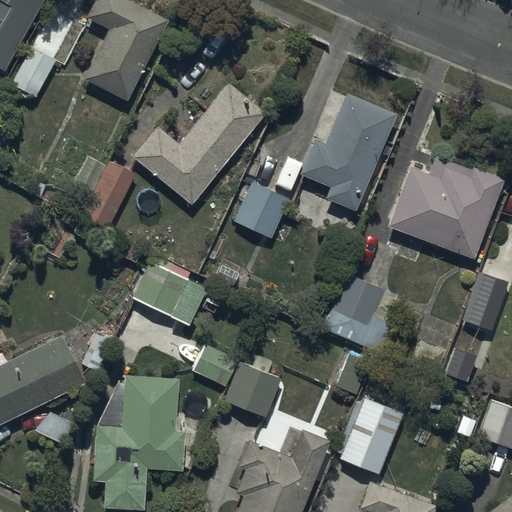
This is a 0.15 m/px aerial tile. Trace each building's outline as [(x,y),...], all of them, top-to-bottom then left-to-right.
[(0,0),(0,67),(2,68),(40,0),(0,0)] [(83,78),(127,100),(168,20),(128,0),(94,0),(86,17),(109,28),(83,78)] [(54,57),(29,43),(9,80),(33,94),(54,57)] [(192,203),(265,111),(228,80),(186,133),(174,123),(167,132),(156,124),(131,155),(192,203)] [(356,209),(396,110),(346,90),(325,142),(315,138),(300,174),(330,186),(325,197),(356,209)] [(107,229),(133,173),(109,161),(106,166),(86,156),(72,186),(91,195),(80,216),(107,229)] [(471,259),(502,179),(470,167),(469,169),(433,156),(426,174),(409,167),(387,227),(471,259)] [(289,198),(253,181),(234,221),(271,238),(289,198)] [(189,325),(207,288),(189,280),(191,274),(174,266),(172,271),(152,262),(134,297),(189,325)] [(507,281),(479,272),(463,321),(490,330),(507,281)] [(393,294),(344,273),(320,327),(377,353),(391,322),(382,319),(393,294)] [(0,365),(0,423),(85,383),(63,336),(0,365)] [(443,350),(415,340),(406,364),(434,374),(443,350)] [(236,360),(204,346),(193,373),(225,386),(236,360)] [(475,357),(454,348),(444,374),(465,382),(475,357)] [(333,381),(354,390),(367,359),(347,350),(333,381)] [(237,362),(222,399),(263,416),(279,378),(266,373),(270,362),(257,356),(252,368),(237,362)] [(104,508),(144,509),(145,467),(180,469),(181,421),(172,421),(173,379),(126,377),(126,383),(119,382),(95,427),(94,482),(105,482),(104,508)] [(339,459),(378,474),(402,412),(364,397),(360,406),(356,404),(337,453),(341,454),(339,459)] [(511,406),(488,399),(477,438),(511,448),(511,406)] [(300,511),(328,442),(300,431),(289,458),(248,441),(237,468),(243,470),(234,494),(242,497),(235,511),(300,511)] [(434,511),(437,505),(370,479),(357,511),(434,511)] [(511,511),(511,490),(511,489),(483,511),(511,511)]
